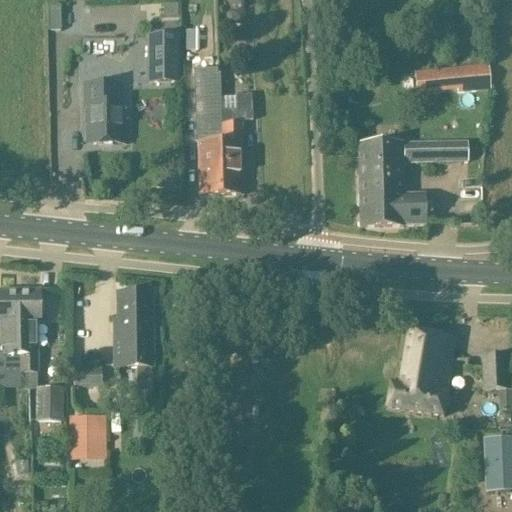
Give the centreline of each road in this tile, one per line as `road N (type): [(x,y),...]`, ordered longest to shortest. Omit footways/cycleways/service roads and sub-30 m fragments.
road 1 (primary): [(0,225),(318,261)]
road 2 (unclassified): [(318,261),(305,0)]
road 3 (primary): [(318,261),(511,273)]
